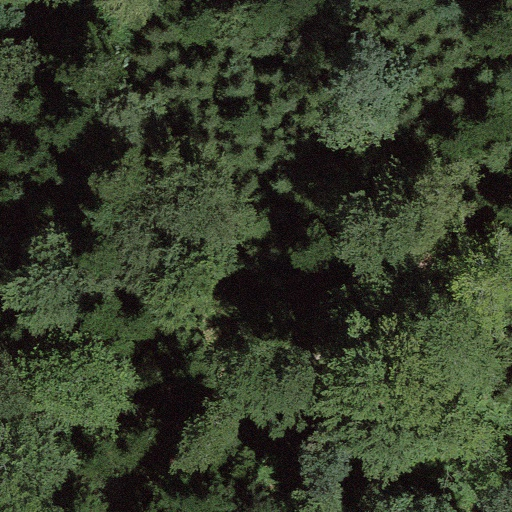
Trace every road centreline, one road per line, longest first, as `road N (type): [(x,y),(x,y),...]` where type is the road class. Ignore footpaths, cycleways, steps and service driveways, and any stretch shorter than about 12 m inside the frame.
road 1 (track): [(511,151),(489,195),(443,250),(365,324),(298,366),(163,402),(0,405)]
road 2 (track): [(265,377),(389,408),(511,418)]
